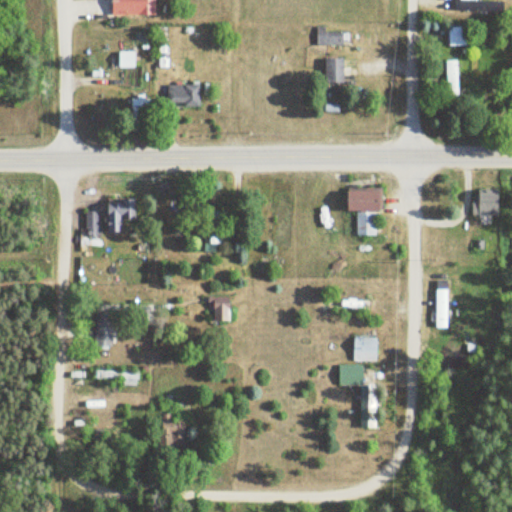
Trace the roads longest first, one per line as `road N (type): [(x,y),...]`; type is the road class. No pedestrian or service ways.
road 1 (residential): [(64,0),(65,511)]
road 2 (residential): [(511,156),(0,156)]
road 3 (residential): [(377,479),(398,459),(409,429),(409,158)]
road 4 (residential): [(377,479),(349,491),(292,494),(103,490),(66,457)]
road 5 (residential): [(409,158),(414,0)]
road 6 (residential): [(236,158),(234,0)]
